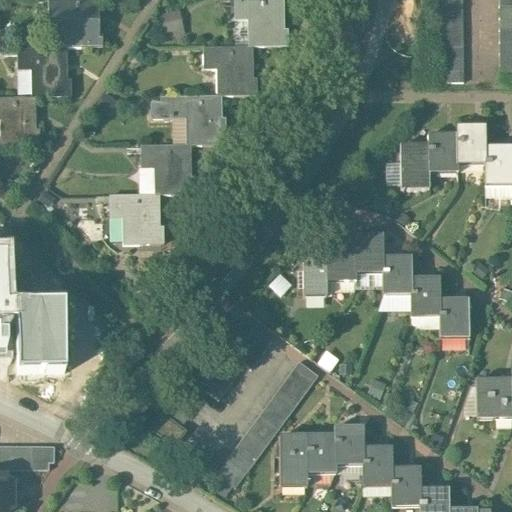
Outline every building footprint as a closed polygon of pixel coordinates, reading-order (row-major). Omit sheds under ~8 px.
[(461,0),(438,0),(439,84),(462,84),(461,0)] [(511,0),(497,0),(499,78),(511,78),(511,0)] [(94,1),(50,2),(50,24),(63,24),(63,51),(68,51),(103,51),(103,34),(100,34),(99,1),(94,1)] [(283,33),(282,1),(234,1),(234,23),(247,23),(248,49),(252,50),(286,49),(286,33),(283,33)] [(183,13),(163,14),(164,39),(184,38),(183,13)] [(253,81),(252,50),(248,49),(203,50),(204,73),(216,73),(216,100),(221,100),(255,99),(255,81),(253,81)] [(69,83),(68,51),(63,51),(18,52),(18,75),(32,74),(32,101),(36,101),(72,100),(72,83),(69,83)] [(216,100),(172,101),(172,106),(150,106),(150,123),(185,122),(185,149),(190,149),(225,149),(224,123),(221,123),(221,100),(216,100)] [(32,101),(0,101),(0,150),(40,150),(40,133),(37,133),(36,101),(32,101)] [(485,130),(456,130),(456,138),(456,164),(485,164),(485,151),(485,130)] [(456,138),(427,138),(427,148),(428,173),(456,173),(456,164),(456,138)] [(427,148),(399,149),(400,194),(428,194),(428,173),(427,148)] [(185,149),(141,150),(142,172),(154,171),(154,199),(158,199),(194,199),(194,181),(191,181),(191,155),(190,149),(185,149)] [(511,151),(485,151),(485,164),(485,165),(486,186),(490,186),(490,202),(511,201),(511,151)] [(154,199),(108,200),(108,222),(122,221),(122,248),(162,248),(162,230),(159,230),(158,199),(154,199)] [(381,239),(352,239),(352,247),(353,274),(381,273),(381,261),(381,239)] [(352,247),(324,247),(324,256),(325,283),(326,283),(353,282),(353,274),(352,247)] [(324,256),(301,257),(302,302),(325,302),(326,302),(326,283),(325,283),(324,256)] [(0,327),(2,327),(18,327),(19,377),(64,376),(62,306),(22,307),(7,307),(6,259),(0,258),(0,327)] [(409,283),(408,260),(381,261),(381,273),(382,296),(409,295),(409,283)] [(437,282),(409,283),(409,295),(410,317),(437,316),(437,305),(437,282)] [(468,305),(437,305),(437,316),(438,339),(469,338),(468,305)] [(270,345),(251,331),(244,340),(263,355),(270,345)] [(263,355),(244,340),(238,349),(257,364),(263,355)] [(257,364),(238,349),(231,358),(243,368),(250,373),(257,364)] [(231,358),(224,353),(217,362),(237,377),(243,368),(231,358)] [(237,377),(217,362),(211,371),(231,386),(237,377)] [(317,380),(297,365),(290,375),(309,390),(317,380)] [(231,386),(211,371),(204,380),(224,394),(231,386)] [(309,390),(290,375),(283,384),(303,399),(309,390)] [(198,388),(187,380),(180,389),(200,404),(206,395),(198,388)] [(224,394),(204,380),(198,388),(206,395),(218,403),(224,394)] [(510,383),(476,384),(476,422),(495,422),(495,418),(510,417),(510,415),(510,383)] [(303,399),(283,384),(276,393),(296,407),(303,399)] [(200,404),(180,389),(174,398),(194,412),(200,404)] [(296,407),(276,393),(270,401),(290,416),(296,407)] [(194,412),(174,398),(167,407),(187,422),(194,412)] [(290,416),(270,401),(264,410),(283,425),(290,416)] [(187,422),(167,407),(160,416),(161,416),(180,431),(187,422)] [(283,425),(264,410),(257,419),(277,434),(283,425)] [(180,431),(161,416),(149,431),(174,450),(185,434),(180,431)] [(277,434),(257,419),(251,428),(271,443),(277,434)] [(271,443),(251,428),(244,437),(264,452),(271,443)] [(361,432),(333,433),(333,441),(334,467),(362,466),(362,454),(361,432)] [(264,452),(244,437),(238,445),(258,460),(264,452)] [(306,478),(305,441),(279,441),(279,492),(307,491),(307,478),(306,478)] [(334,467),(333,441),(305,441),(306,478),(307,478),(334,478),(334,467)] [(258,460),(238,445),(232,455),(251,469),(258,460)] [(10,449),(0,448),(0,473),(10,474),(10,449)] [(21,449),(10,449),(10,474),(21,474),(21,449)] [(34,449),(21,449),(21,474),(34,474),(34,449)] [(53,449),(34,449),(34,474),(47,474),(47,466),(52,466),(53,449)] [(390,453),(362,454),(362,466),(362,487),(390,486),(390,474),(390,453)] [(251,469),(232,455),(225,464),(245,478),(251,469)] [(245,478),(225,464),(215,477),(235,492),(245,478)] [(418,474),(390,474),(390,486),(390,508),(418,507),(418,495),(418,474)] [(4,481),(0,480),(0,511),(22,511),(14,507),(12,507),(12,486),(4,486),(4,481)] [(446,511),(446,494),(418,495),(418,507),(418,511),(446,511)]
